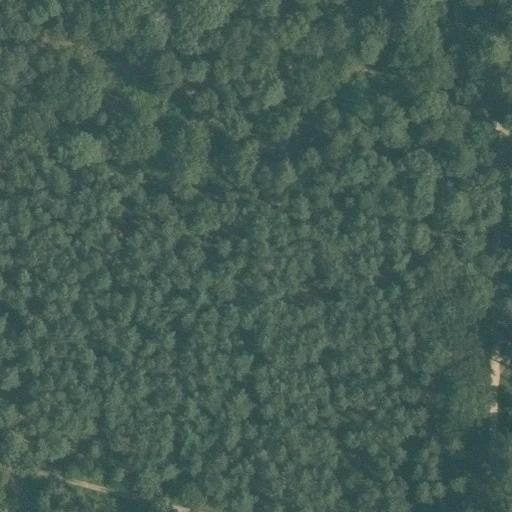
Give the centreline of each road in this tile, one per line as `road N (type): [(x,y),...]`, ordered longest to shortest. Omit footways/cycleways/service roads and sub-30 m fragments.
road 1 (track): [(492,511),(499,143),(452,0)]
road 2 (track): [(497,245),(0,156)]
road 3 (track): [(180,511),(0,467)]
